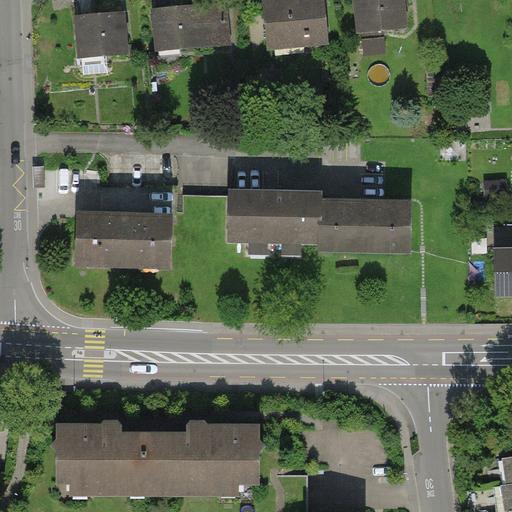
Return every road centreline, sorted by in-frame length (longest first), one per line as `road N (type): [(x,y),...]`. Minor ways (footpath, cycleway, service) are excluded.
road 1 (primary): [(17,353),(427,360)]
road 2 (residential): [(10,80),(17,353)]
road 3 (tertiary): [(427,360),(444,511)]
